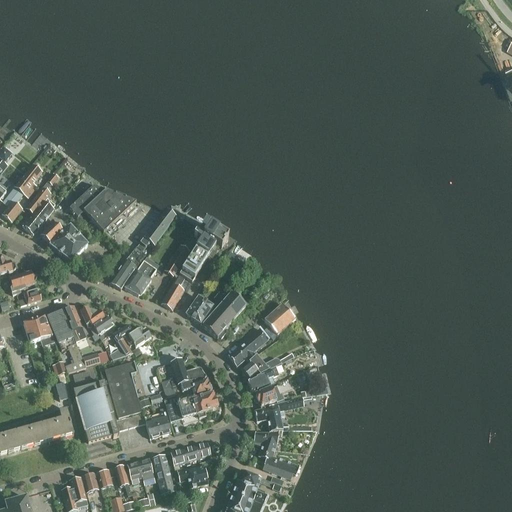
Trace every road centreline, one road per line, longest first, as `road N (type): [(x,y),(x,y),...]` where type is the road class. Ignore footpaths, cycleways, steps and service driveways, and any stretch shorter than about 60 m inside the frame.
road 1 (residential): [(239,426),(0,491)]
road 2 (residential): [(239,426),(210,352),(80,285)]
